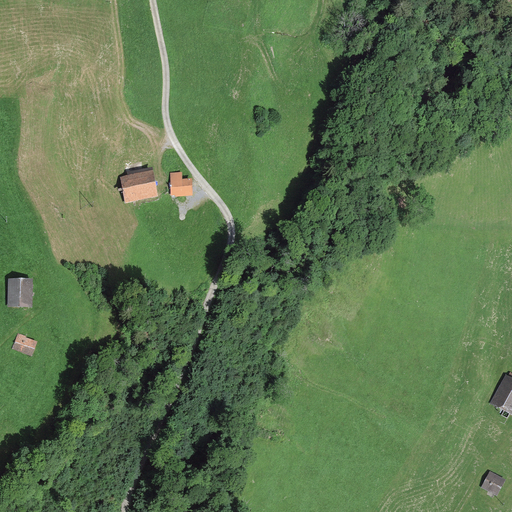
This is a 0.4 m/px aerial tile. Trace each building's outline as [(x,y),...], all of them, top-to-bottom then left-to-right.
[(126,201),(162,195),(158,176),(123,182),(126,201)] [(173,195),(192,196),(193,180),(173,179),(173,195)] [(33,281),(8,280),(8,306),(33,306),(33,281)] [(38,343),(19,335),(13,350),(32,358),(38,343)] [(491,405),(511,416),(511,381),(506,378),(491,405)] [(490,472),(483,486),(497,494),(505,479),(490,472)]
